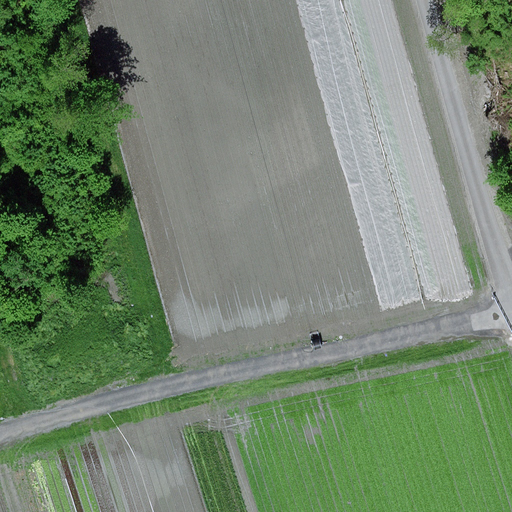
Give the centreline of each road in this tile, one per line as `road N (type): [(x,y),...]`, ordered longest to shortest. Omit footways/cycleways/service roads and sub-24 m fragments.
road 1 (track): [(511,329),(209,390),(0,447)]
road 2 (track): [(511,291),(444,122),(410,0)]
